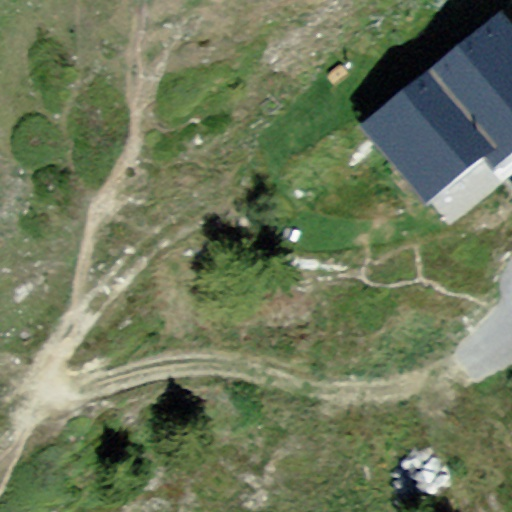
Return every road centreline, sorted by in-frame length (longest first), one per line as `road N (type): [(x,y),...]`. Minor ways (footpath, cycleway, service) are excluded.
road 1 (track): [(511,321),(468,359),(382,394),(198,354),(28,405)]
road 2 (track): [(28,405),(95,293),(219,192),(374,116)]
